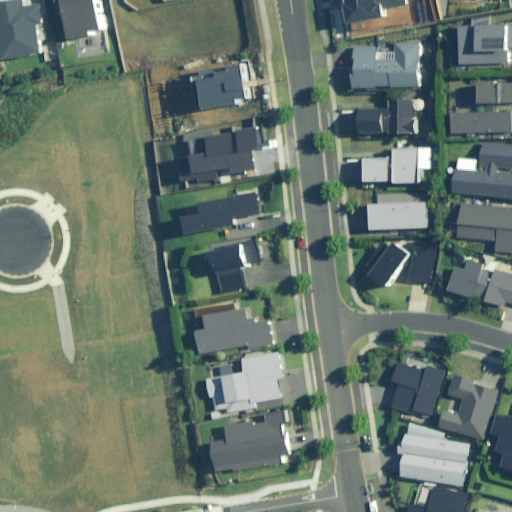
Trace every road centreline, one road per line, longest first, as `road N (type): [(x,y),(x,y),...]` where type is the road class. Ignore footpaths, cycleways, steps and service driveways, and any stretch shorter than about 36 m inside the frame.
road 1 (tertiary): [(293,0),(330,326)]
road 2 (residential): [(330,326),(431,323),(511,344)]
road 3 (tertiary): [(330,326),(355,494)]
